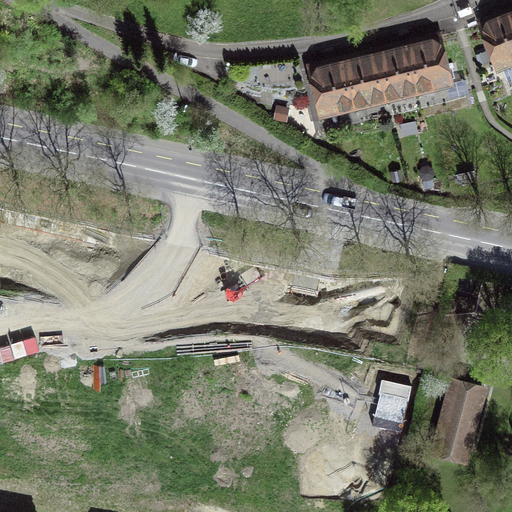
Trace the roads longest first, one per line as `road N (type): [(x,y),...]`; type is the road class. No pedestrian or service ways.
road 1 (residential): [(27,1),(192,51),(280,55),(378,39),(493,0)]
road 2 (residential): [(27,1),(408,225)]
road 3 (primary): [(0,137),(408,225)]
